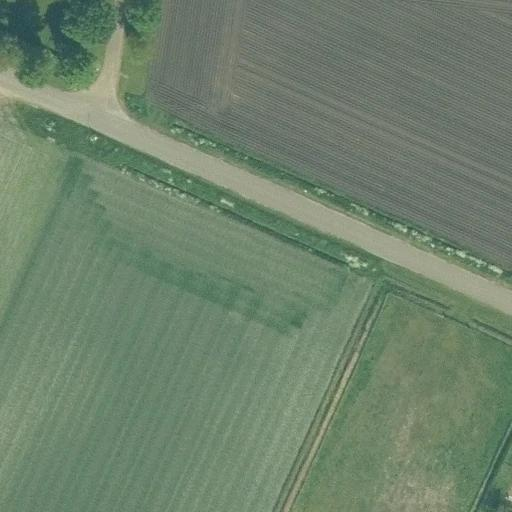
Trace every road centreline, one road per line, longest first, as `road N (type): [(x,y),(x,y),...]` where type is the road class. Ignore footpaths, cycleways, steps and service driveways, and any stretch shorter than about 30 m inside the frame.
road 1 (unclassified): [(511,302),(103,119)]
road 2 (unclassified): [(103,119),(120,0)]
